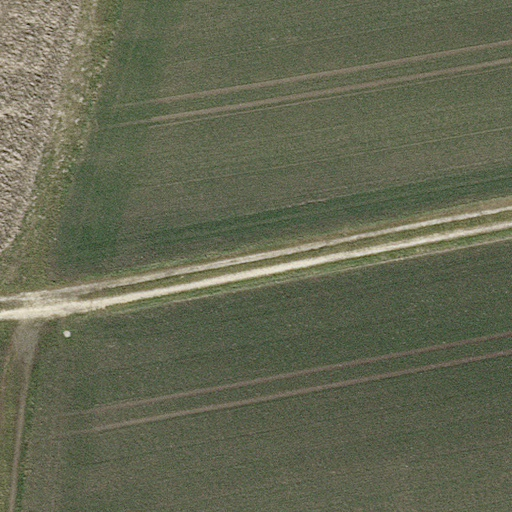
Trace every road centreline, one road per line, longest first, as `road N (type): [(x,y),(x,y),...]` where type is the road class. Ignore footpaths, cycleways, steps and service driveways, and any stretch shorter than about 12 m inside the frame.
road 1 (track): [(0,310),(511,217)]
road 2 (track): [(17,309),(0,473)]
